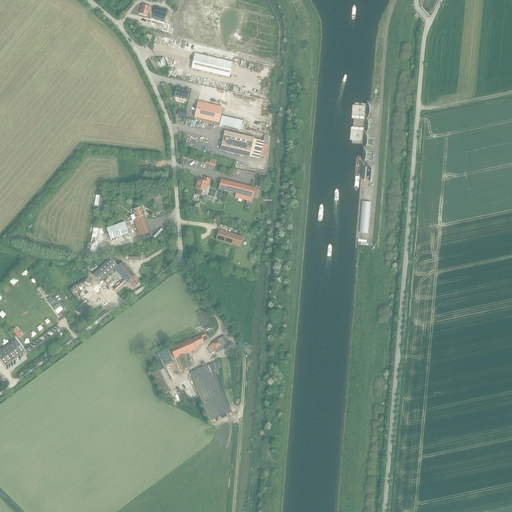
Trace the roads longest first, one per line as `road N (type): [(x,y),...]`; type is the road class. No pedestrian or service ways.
road 1 (unclassified): [(385,511),(422,56),(435,11)]
road 2 (unclassified): [(177,260),(166,118),(133,45),(88,0)]
road 3 (unclassified): [(0,394),(177,260)]
road 4 (unknown): [(166,118),(210,136),(215,150),(245,163),(241,174),(227,175),(173,162)]
road 5 (unknown): [(206,239),(212,226),(178,222),(148,238),(109,244)]
